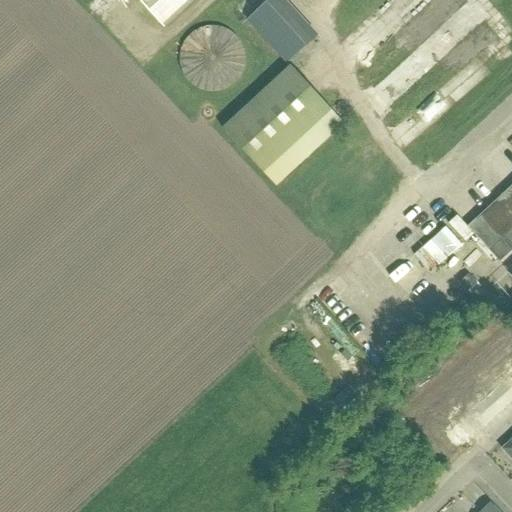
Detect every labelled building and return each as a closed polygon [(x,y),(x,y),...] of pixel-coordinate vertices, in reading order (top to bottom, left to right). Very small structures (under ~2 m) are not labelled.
[(137,0),(164,29),(195,0),(137,0)] [(386,0),(368,17),(379,29),(411,0),(386,0)] [(208,93),(213,93),(215,93),(217,93),(221,92),(224,91),(226,90),(228,89),(232,86),(235,83),(238,81),(239,79),(240,77),(241,75),(242,73),(243,70),(244,68),(244,66),(244,64),(245,60),(244,57),(244,54),(244,52),(243,50),(242,48),(242,47),(240,44),(239,42),(238,40),(236,38),(234,36),(233,35),(231,33),(227,31),(223,29),(218,28),(216,27),(211,27),(208,27),(203,28),(199,29),(195,31),(192,33),(189,35),(186,39),(183,43),(182,46),(181,47),(180,49),(179,51),(179,53),(179,56),(178,59),(178,61),(178,64),(179,66),(179,68),(180,70),(181,73),(182,75),(183,77),(185,80),(186,81),(188,83),(191,86),(195,89),(198,90),(200,91),(205,93),(208,93)] [(272,187),(342,125),(286,63),(217,125),(272,187)] [(511,187),(468,228),(496,258),(500,262),(511,251),(511,187)] [(389,224),(404,212),(397,204),(383,216),(389,224)] [(439,266),(463,246),(445,228),(423,249),(439,266)] [(356,249),(377,270),(394,253),(374,232),(356,249)] [(333,290),(346,307),(371,289),(358,271),(333,290)] [(303,349),(325,389),(337,383),(315,342),(303,349)] [(478,343),(440,378),(460,400),(491,372),(482,363),(489,356),(478,343)] [(494,446),(511,429),(511,383),(471,421),(494,446)] [(511,441),(502,450),(511,460),(511,441)]
